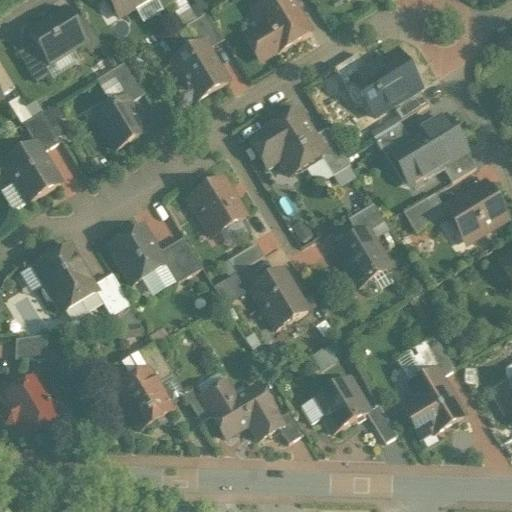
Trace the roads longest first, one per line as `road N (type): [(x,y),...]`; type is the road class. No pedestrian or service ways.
road 1 (residential): [(511,491),(0,472)]
road 2 (residential): [(213,124),(427,0)]
road 3 (residential): [(0,248),(213,124)]
road 4 (residential): [(213,124),(293,254)]
road 5 (residential): [(511,170),(457,82),(456,48)]
